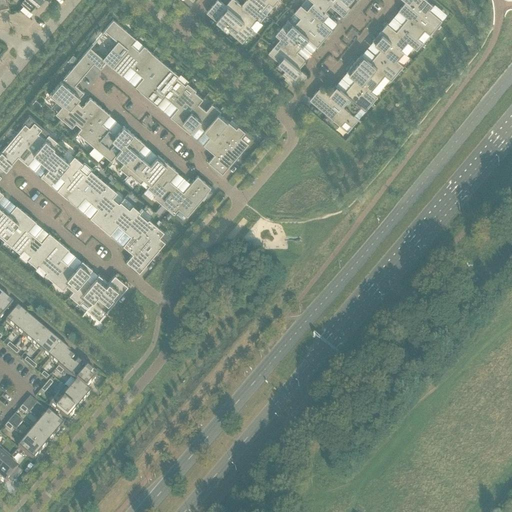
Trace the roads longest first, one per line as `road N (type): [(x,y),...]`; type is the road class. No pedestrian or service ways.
road 1 (secondary): [(511,74),(144,511)]
road 2 (secondary): [(186,511),(511,126)]
road 3 (residential): [(114,264),(101,268),(7,179),(23,172),(117,251)]
road 4 (residential): [(197,163),(183,167),(93,90),(95,82),(110,77),(200,152)]
road 5 (residential): [(174,305),(160,362),(32,511)]
road 6 (residential): [(474,449),(407,392),(442,351),(509,408)]
road 7 (residential): [(173,34),(277,122)]
road 8 (residential): [(242,201),(189,266),(174,305)]
road 9 (residential): [(277,122),(306,141),(242,201)]
